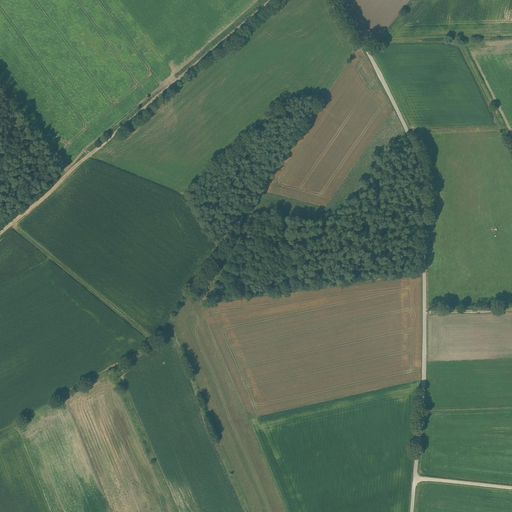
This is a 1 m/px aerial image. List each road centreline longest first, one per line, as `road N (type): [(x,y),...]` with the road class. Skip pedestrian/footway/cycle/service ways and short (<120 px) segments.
road 1 (track): [(337,0),(384,85),(420,175),(414,478)]
road 2 (track): [(0,233),(271,0)]
